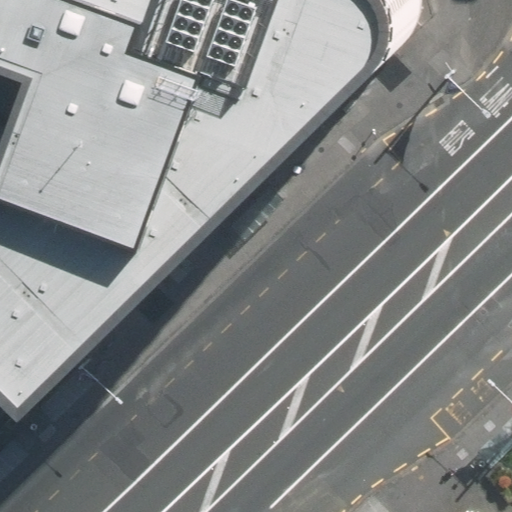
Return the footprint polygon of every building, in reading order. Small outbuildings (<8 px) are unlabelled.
[(0,0),(0,320),(29,348),(60,376),(392,53),(378,0),(0,0)] [(285,199),(270,183),(233,219),(248,234),(285,199)] [(62,417),(100,378),(85,364),(47,402),(62,417)] [(511,422),(479,456),(494,471),(511,453),(511,422)] [(0,474),(27,447),(13,432),(0,444),(0,474)]
